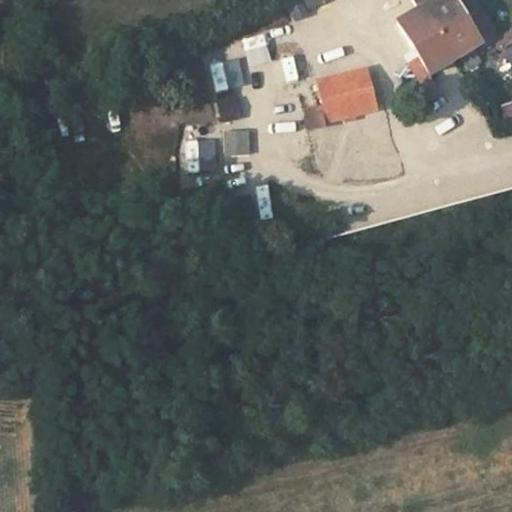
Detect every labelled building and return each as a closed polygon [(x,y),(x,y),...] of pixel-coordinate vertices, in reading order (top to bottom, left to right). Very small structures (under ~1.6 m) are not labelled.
[(395,23),(425,74),(457,55),(470,48),(476,44),(475,42),(491,33),(471,0),(412,0),(419,10),(395,23)] [(470,48),(457,55),(462,64),(475,57),(470,48)] [(212,93),(241,90),(238,60),(209,62),(212,93)] [(361,74),(316,86),(325,121),(371,108),(361,74)] [(214,94),(217,121),(236,119),(234,92),(214,94)] [(511,101),(497,106),(502,123),(511,119),(511,101)] [(300,108),(303,130),(321,127),(317,105),(300,108)]
